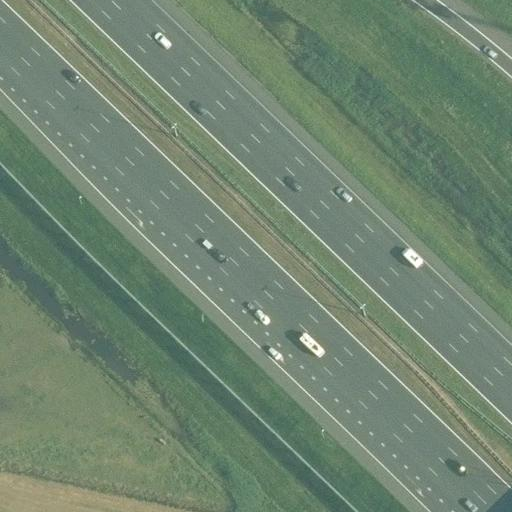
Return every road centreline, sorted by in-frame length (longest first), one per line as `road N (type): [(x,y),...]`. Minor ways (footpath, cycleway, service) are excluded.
road 1 (motorway): [(0,38),(493,511)]
road 2 (motorway): [(511,386),(108,0)]
